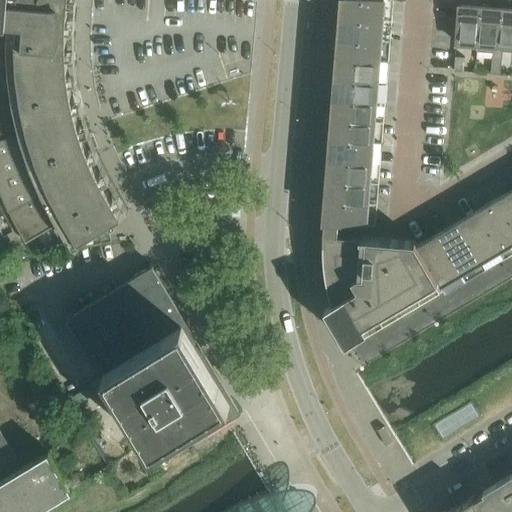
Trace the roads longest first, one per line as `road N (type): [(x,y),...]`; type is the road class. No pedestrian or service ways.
road 1 (unclassified): [(367,511),(285,350),(272,233),(279,167)]
road 2 (unclassified): [(84,0),(94,116),(129,194),(186,166),(279,167)]
road 3 (residential): [(423,0),(410,186),(418,203),(438,203),(511,160)]
road 4 (unclassified): [(279,167),(296,0)]
road 5 (residential): [(381,511),(511,436)]
